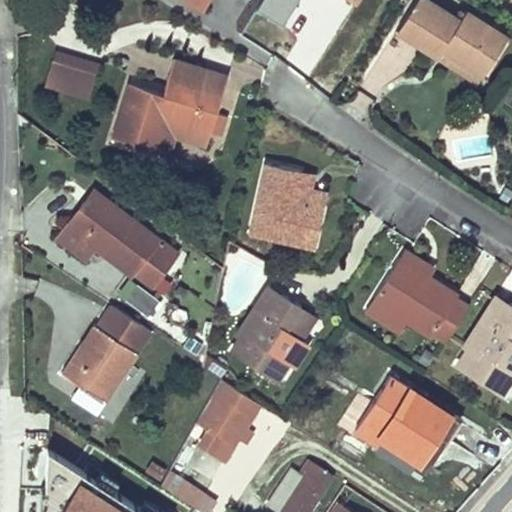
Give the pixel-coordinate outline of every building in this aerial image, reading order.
[(458,17),(431,0),(414,0),(396,29),(437,54),(443,45),(482,70),(506,34),(465,8),(458,17)] [(482,70),(443,45),(437,54),(476,79),(482,70)] [(98,61),(56,49),(45,84),(87,97),(98,61)] [(129,84),(112,137),(149,150),(161,116),(204,131),(226,76),(172,59),(161,93),(129,84)] [(266,161),(249,231),(314,247),(323,206),(295,199),(302,170),(266,161)] [(176,249),(92,189),(65,228),(94,247),(130,274),(133,270),(152,284),(176,249)] [(94,247),(65,228),(56,238),(85,259),(94,247)] [(434,267),(402,247),(397,256),(429,276),(434,267)] [(429,276),(397,256),(372,298),(406,319),(431,336),(433,332),(446,341),(468,306),(454,298),(456,294),(429,276)] [(148,315),(159,299),(128,278),(117,294),(148,315)] [(289,329),(302,308),(267,283),(234,332),(238,336),(229,348),(271,379),(284,361),(293,367),(309,345),(289,329)] [(511,303),(497,294),(453,364),(500,394),(511,374),(511,303)] [(406,319),(372,298),(364,309),(399,331),(406,319)] [(94,324),(78,348),(86,353),(102,329),(94,324)] [(78,348),(61,373),(103,402),(137,352),(102,329),(86,353),(78,348)] [(233,441),(256,398),(219,374),(194,420),(233,441)] [(457,420),(389,376),(355,429),(375,443),(380,436),(417,460),(435,433),(445,439),(457,420)] [(435,433),(417,460),(428,466),(445,439),(435,433)] [(281,511),(282,511),(306,511),(331,475),(307,459),(298,472),(292,470),(277,493),(287,500),(281,511)] [(94,511),(143,511),(151,501),(96,465),(74,498),(94,511)] [(351,511),(337,503),(331,511),(351,511)]
